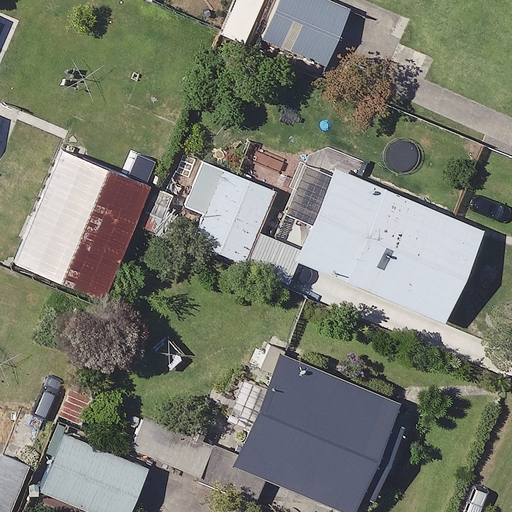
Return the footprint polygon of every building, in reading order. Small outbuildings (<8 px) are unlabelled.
[(343,1),(341,0),(268,0),(255,33),(320,60),(343,1)] [(511,0),(392,0),(392,2),(415,12),(401,48),(511,93),(511,0)] [(139,145),(67,115),(9,255),(94,291),(140,182),(126,176),(139,145)] [(271,185),(200,156),(169,231),(285,279),(293,257),(435,316),(473,223),(323,161),(290,241),(254,226),(271,185)] [(139,414),(126,443),(251,498),(263,470),(342,504),(350,487),(363,493),(392,425),(376,418),(386,395),(267,343),(230,427),(207,416),(197,439),(139,414)] [(120,511),(142,461),(55,426),(31,484),(99,511),(120,511)] [(0,443),(0,511),(1,511),(5,503),(12,505),(30,454),(0,443)]
